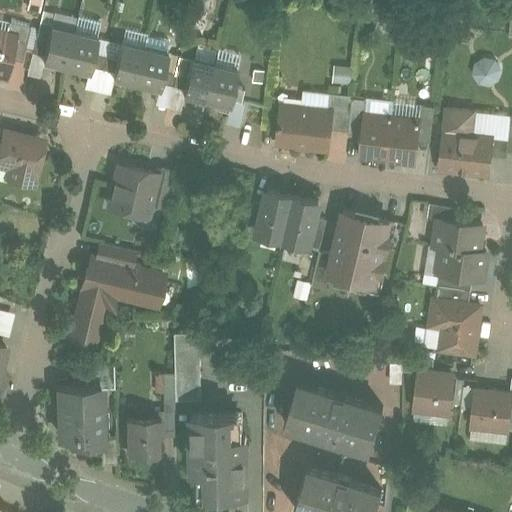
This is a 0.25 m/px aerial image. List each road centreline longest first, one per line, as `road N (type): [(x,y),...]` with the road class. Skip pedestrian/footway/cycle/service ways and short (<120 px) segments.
road 1 (residential): [(90,123),(314,171),(511,197)]
road 2 (residential): [(5,456),(90,123)]
road 3 (residential): [(5,456),(146,511)]
